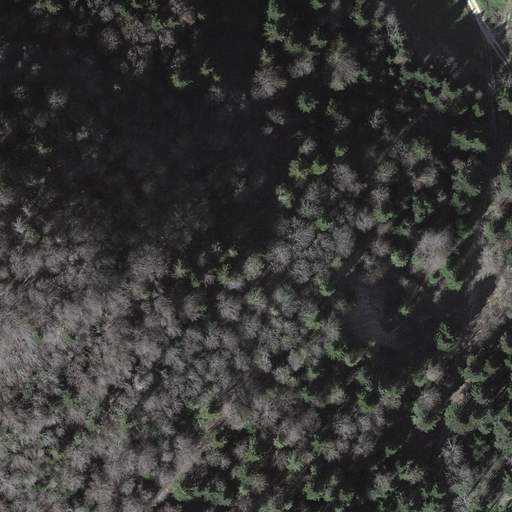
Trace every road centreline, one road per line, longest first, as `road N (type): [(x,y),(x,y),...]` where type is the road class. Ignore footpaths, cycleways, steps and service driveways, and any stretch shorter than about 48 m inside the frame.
road 1 (track): [(141,511),(229,392),(262,285),(260,207),(227,0)]
road 2 (track): [(489,37),(490,169),(443,446),(448,511)]
